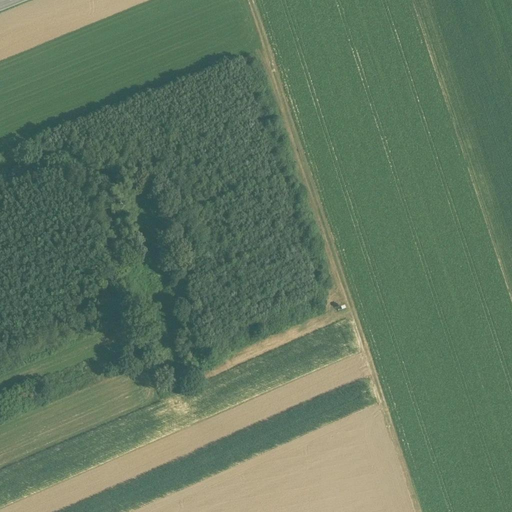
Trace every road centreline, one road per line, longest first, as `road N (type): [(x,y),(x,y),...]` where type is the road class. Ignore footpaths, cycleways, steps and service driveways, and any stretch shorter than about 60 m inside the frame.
road 1 (track): [(417,511),(250,0)]
road 2 (track): [(352,311),(184,386),(146,198)]
